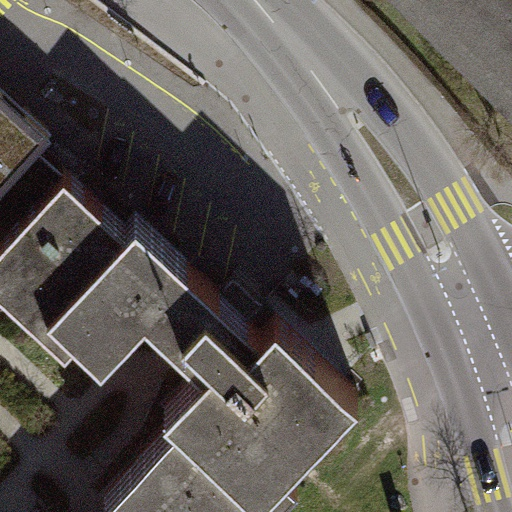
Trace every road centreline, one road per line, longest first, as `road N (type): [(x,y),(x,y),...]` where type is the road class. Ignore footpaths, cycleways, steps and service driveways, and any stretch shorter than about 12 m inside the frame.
road 1 (secondary): [(261,0),(330,81),(429,224),(474,323)]
road 2 (secondary): [(474,323),(511,438)]
